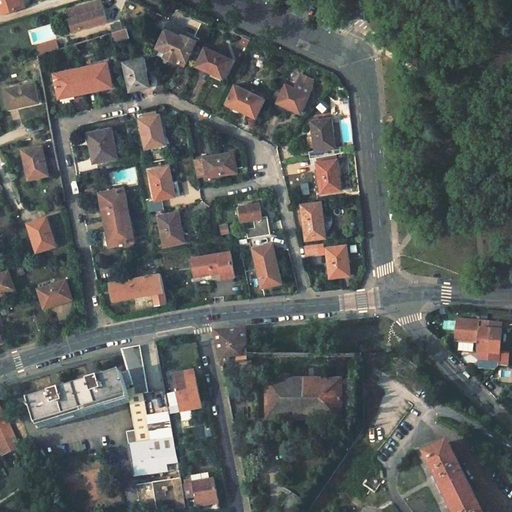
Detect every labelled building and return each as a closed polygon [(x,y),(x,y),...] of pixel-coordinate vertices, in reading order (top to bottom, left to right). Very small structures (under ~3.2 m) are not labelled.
[(0,0),(0,11),(19,6),(17,0),(0,0)] [(104,10),(100,0),(99,0),(65,11),(68,22),(66,22),(69,33),(107,21),(104,10)] [(119,18),(109,21),(112,31),(122,28),(119,18)] [(125,28),(112,32),(114,43),(118,42),(117,40),(128,37),(125,28)] [(194,42),(165,29),(157,47),(167,52),(164,57),(170,60),(172,55),(178,57),(186,61),(194,42)] [(205,47),(197,66),(223,77),(231,59),(205,47)] [(143,58),(124,62),(131,90),(150,86),(143,58)] [(113,86),(107,61),(81,67),(86,92),(113,86)] [(81,67),(54,74),(60,98),(86,92),(81,67)] [(38,103),(34,83),(4,89),(9,109),(38,103)] [(278,101),(277,102),(300,113),(309,95),(285,84),(284,86),(279,84),(272,98),(278,101)] [(235,85),(226,103),(242,111),(251,92),(235,85)] [(265,99),(251,92),(242,111),(256,117),(265,99)] [(159,115),(140,119),(145,149),(165,145),(159,115)] [(335,147),(330,117),(311,120),(316,157),(336,154),(343,152),(342,146),(335,147)] [(111,128),(87,133),(90,147),(93,146),(96,162),(117,158),(111,128)] [(22,150),(29,180),(49,175),(42,145),(22,150)] [(237,172),(233,152),(194,159),(198,175),(206,173),(207,178),(237,172)] [(316,157),(320,192),(341,188),(336,154),(316,157)] [(169,166),(150,170),(155,200),(175,196),(169,166)] [(128,215),(123,188),(99,193),(104,219),(128,215)] [(302,205),(307,240),(325,237),(321,202),(302,205)] [(262,217),(259,203),(237,207),(240,221),(253,219),(255,227),(246,229),(248,238),(270,234),(267,216),(262,217)] [(184,242),(178,212),(158,216),(164,246),(184,242)] [(104,219),(109,246),(133,241),(128,215),(104,219)] [(56,246),(46,217),(27,223),(36,253),(56,246)] [(319,244),(306,246),(307,253),(320,251),(319,244)] [(327,247),(331,277),(351,274),(346,245),(327,247)] [(272,246),(253,250),(262,288),(281,283),(272,246)] [(230,252),(192,258),(195,277),(220,272),(221,278),(234,276),(230,252)] [(0,273),(0,295),(15,290),(8,271),(0,273)] [(115,301),(153,293),(155,305),(167,303),(161,273),(111,283),(115,301)] [(66,280),(39,289),(45,307),(72,299),(66,280)] [(487,354),(490,331),(478,330),(479,322),(457,320),(454,341),(477,343),(476,353),(478,353),(478,361),(481,361),(496,362),(498,363),(499,356),(487,354)] [(502,325),(479,322),(478,330),(490,331),(487,354),(499,356),(498,363),(498,367),(509,368),(510,353),(499,352),(502,325)] [(248,362),(248,355),(246,330),(215,333),(221,365),(248,362)] [(127,397),(128,399),(134,431),(126,432),(134,477),(178,469),(169,415),(146,419),(141,394),(148,393),(140,347),(122,350),(128,372),(134,395),(127,397)] [(480,368),(495,369),(496,362),(481,361),(480,368)] [(134,395),(128,372),(30,403),(38,426),(128,399),(127,397),(134,395)] [(195,372),(172,376),(176,395),(178,406),(189,404),(184,380),(196,378),(195,372)] [(189,404),(178,406),(170,408),(171,414),(202,408),(196,378),(184,380),(189,404)] [(265,380),(266,421),(340,420),(340,379),(265,380)] [(167,396),(170,408),(178,406),(176,395),(167,396)] [(20,446),(0,402),(0,452),(1,454),(20,446)] [(480,511),(446,443),(423,455),(450,511),(480,511)] [(191,477),(192,484),(203,482),(208,506),(218,505),(214,480),(212,481),(211,474),(191,477)] [(200,511),(214,511),(219,511),(218,505),(208,506),(203,482),(192,484),(193,487),(184,488),(186,497),(195,496),(197,508),(199,508),(200,511)]
